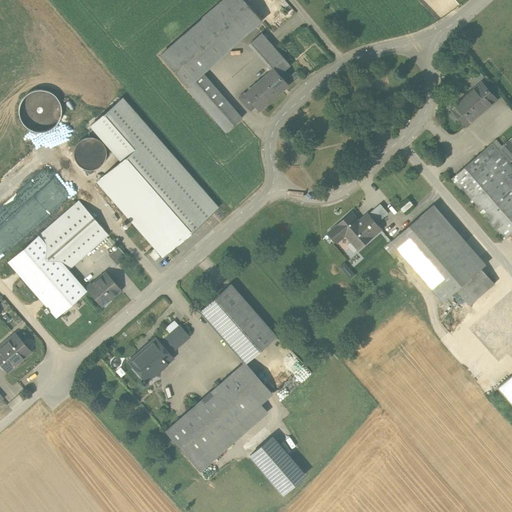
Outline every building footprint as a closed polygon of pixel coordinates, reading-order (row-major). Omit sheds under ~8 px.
[(226,132),(241,119),(201,73),(262,20),(245,0),(224,0),(160,56),(226,132)] [(274,69),(279,75),(290,66),(262,34),(251,43),(274,69)] [(279,75),(274,69),(246,94),(245,95),(255,107),(259,111),(288,85),(279,75)] [(467,125),(496,100),(481,84),(453,109),(467,125)] [(250,111),(255,107),(245,95),(246,94),(244,93),(238,98),(250,111)] [(163,255),(216,209),(120,100),(90,127),(121,162),(99,181),(163,255)] [(104,167),(104,146),(97,146),(96,139),(77,139),(78,167),(104,167)] [(511,232),(511,165),(492,143),(451,178),(504,239),(511,232)] [(32,207),(34,209),(58,189),(44,173),(12,199),(24,213),(32,207)] [(55,317),(86,291),(68,270),(108,235),(78,201),(8,262),(55,317)] [(0,225),(18,211),(10,202),(0,209),(0,225)] [(380,204),(368,215),(376,224),(388,213),(380,204)] [(470,306),(494,284),(429,209),(391,241),(444,302),(457,291),(470,306)] [(376,224),(368,215),(359,222),(352,214),(329,234),(337,243),(346,235),(352,242),(354,239),(361,247),(381,229),(376,224)] [(119,247),(111,254),(119,264),(127,257),(119,247)] [(109,300),(120,291),(106,274),(98,281),(97,280),(87,289),(100,304),(108,298),(109,300)] [(275,337),(229,285),(199,311),(245,363),(245,364),(275,337)] [(160,344),(169,354),(188,337),(179,327),(160,344)] [(30,353),(15,337),(9,343),(8,342),(0,348),(2,349),(0,350),(0,365),(7,373),(30,353)] [(169,354),(160,344),(156,340),(141,353),(140,351),(128,361),(143,379),(150,373),(153,376),(172,358),(169,354)] [(480,368),(496,387),(511,374),(511,356),(509,353),(499,361),(495,356),(480,368)] [(259,403),(271,394),(245,364),(245,363),(165,432),(199,472),(267,413),(259,403)] [(511,374),(498,387),(511,402),(511,374)] [(304,475),(271,437),(250,456),(282,494),(304,475)]
